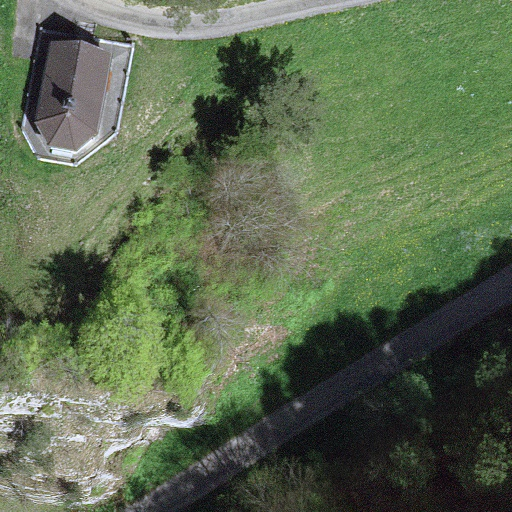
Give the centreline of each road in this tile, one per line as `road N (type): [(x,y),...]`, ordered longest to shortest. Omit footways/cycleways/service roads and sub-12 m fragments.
road 1 (residential): [(144,511),(511,284)]
road 2 (track): [(72,0),(100,12),(186,21),(311,0)]
